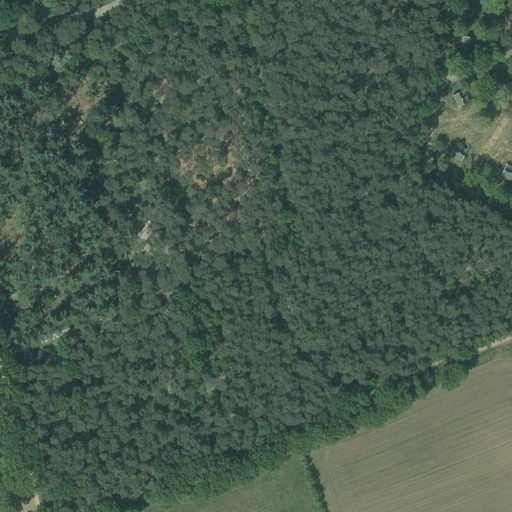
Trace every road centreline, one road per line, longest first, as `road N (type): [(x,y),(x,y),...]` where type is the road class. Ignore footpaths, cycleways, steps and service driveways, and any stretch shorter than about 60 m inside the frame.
road 1 (unclassified): [(511,336),(346,390),(244,0)]
road 2 (track): [(299,223),(0,351)]
road 3 (unclassified): [(198,0),(0,80)]
road 4 (track): [(122,298),(61,100)]
road 5 (track): [(0,392),(30,511)]
